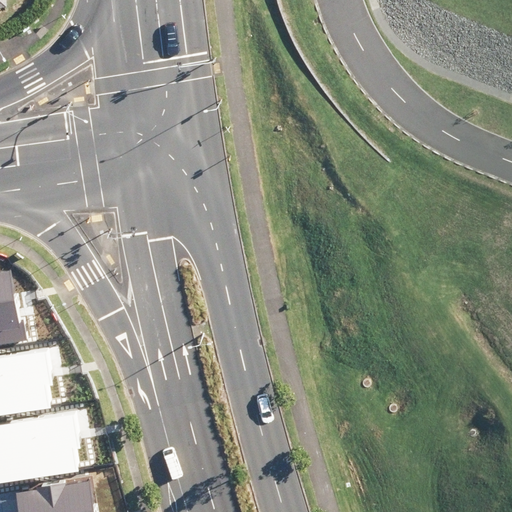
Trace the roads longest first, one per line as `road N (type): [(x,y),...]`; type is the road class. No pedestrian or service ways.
road 1 (secondary): [(185,118),(255,436),(280,511)]
road 2 (secondary): [(172,406),(115,130)]
road 3 (secondary): [(172,406),(93,272),(43,216),(0,203)]
road 4 (secondary): [(0,95),(104,13)]
